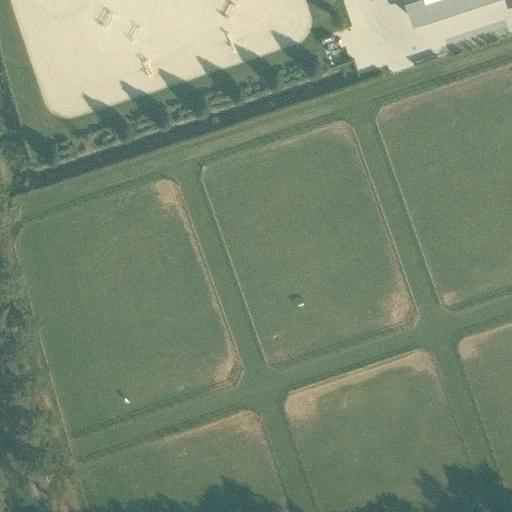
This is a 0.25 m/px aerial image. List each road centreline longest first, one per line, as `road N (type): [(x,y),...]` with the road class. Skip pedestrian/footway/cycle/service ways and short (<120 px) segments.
road 1 (track): [(511,37),(0,210)]
road 2 (tertiary): [(47,511),(0,344)]
